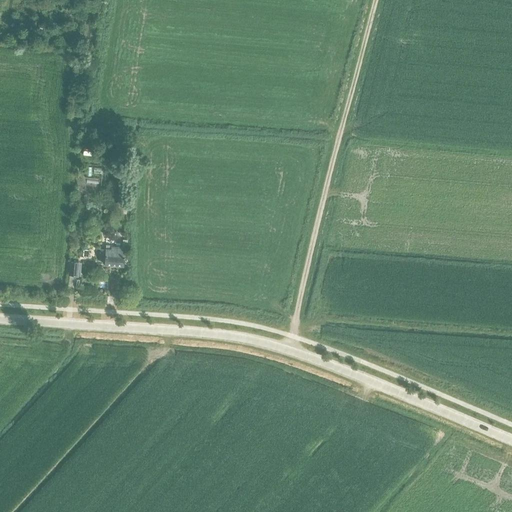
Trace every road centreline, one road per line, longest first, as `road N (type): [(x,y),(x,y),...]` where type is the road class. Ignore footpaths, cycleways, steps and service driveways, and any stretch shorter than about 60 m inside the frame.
road 1 (residential): [(511,440),(249,339),(0,319)]
road 2 (track): [(288,349),(376,0)]
